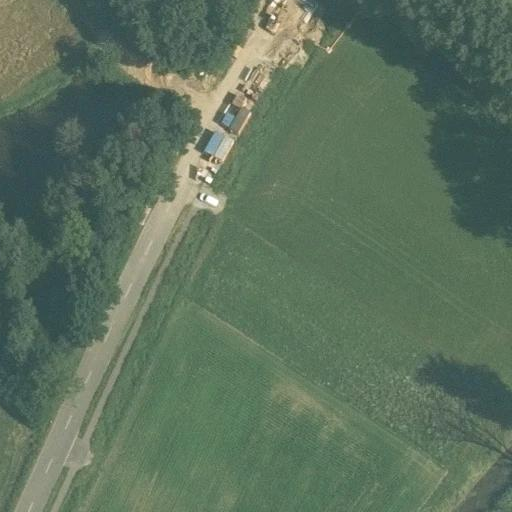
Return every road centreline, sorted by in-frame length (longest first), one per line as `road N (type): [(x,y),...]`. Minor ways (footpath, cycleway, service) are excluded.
road 1 (tertiary): [(28,511),(217,119),(292,0)]
road 2 (track): [(62,0),(217,119)]
